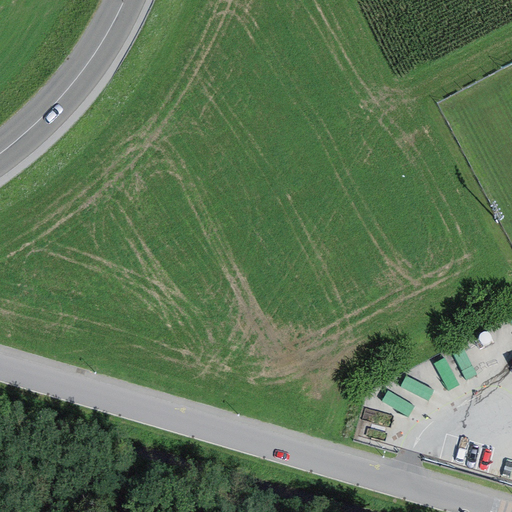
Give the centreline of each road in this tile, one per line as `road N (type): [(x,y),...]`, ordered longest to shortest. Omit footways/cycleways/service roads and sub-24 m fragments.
road 1 (unclassified): [(0,366),(502,511)]
road 2 (tertiary): [(0,155),(62,96),(123,0)]
